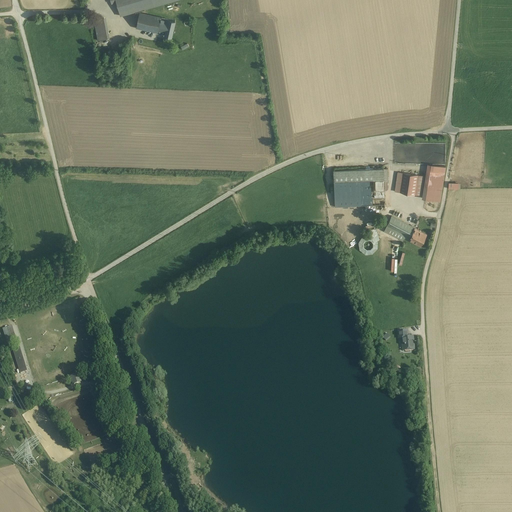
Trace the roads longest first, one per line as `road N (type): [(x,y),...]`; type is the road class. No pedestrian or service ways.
road 1 (residential): [(447,131),(303,156),(87,281)]
road 2 (residential): [(87,281),(14,0)]
road 3 (unclassified): [(177,511),(87,281)]
road 4 (residential): [(459,0),(447,131)]
